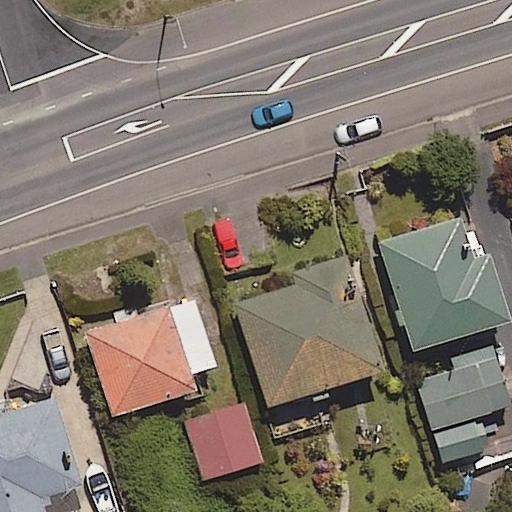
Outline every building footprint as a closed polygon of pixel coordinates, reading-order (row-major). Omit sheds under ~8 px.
[(407,333),(506,301),(472,199),(373,231),(407,333)] [(312,378),(380,356),(343,242),(286,260),(289,269),(231,288),(276,430),(324,414),(312,378)] [(185,356),(210,348),(189,285),(84,319),(112,402),(192,375),(185,356)] [(469,403),(508,389),(492,343),(412,370),(440,452),(481,438),(469,403)] [(50,383),(0,397),(0,511),(44,511),(41,498),(81,486),(50,383)] [(196,467),(257,450),(241,389),(179,406),(196,467)]
